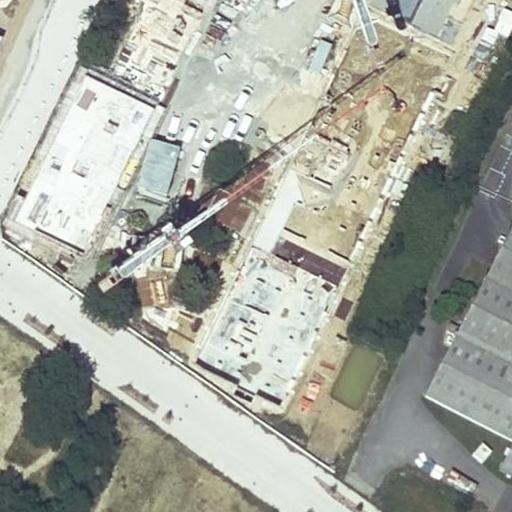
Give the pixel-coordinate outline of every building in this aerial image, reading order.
[(477,0),(370,0),(368,5),(455,48),(477,0)] [(448,64),(361,20),(189,359),(277,403),(448,64)] [(179,71),(148,136),(197,158),(227,94),(179,71)] [(154,112),(82,77),(13,221),(86,255),(154,112)] [(511,232),(428,403),(511,445),(511,462),(504,478),(511,482),(511,232)]
